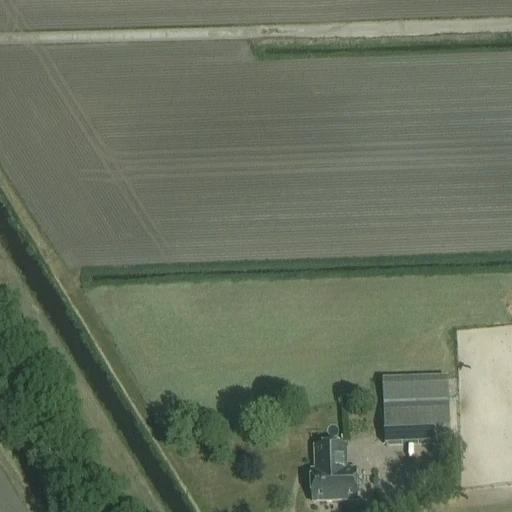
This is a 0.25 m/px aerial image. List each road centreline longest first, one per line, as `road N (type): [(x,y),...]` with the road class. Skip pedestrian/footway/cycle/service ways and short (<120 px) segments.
road 1 (track): [(0,41),(511,17)]
road 2 (unclassified): [(90,511),(0,365)]
